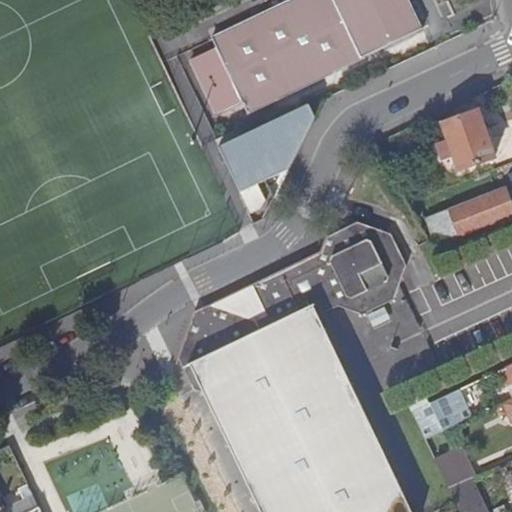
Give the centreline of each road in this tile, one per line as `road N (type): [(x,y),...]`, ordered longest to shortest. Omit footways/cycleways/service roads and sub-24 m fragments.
road 1 (residential): [(511,49),(346,127),(311,196),(265,252),(0,393)]
road 2 (unknown): [(350,324),(367,353),(396,360),(511,305)]
